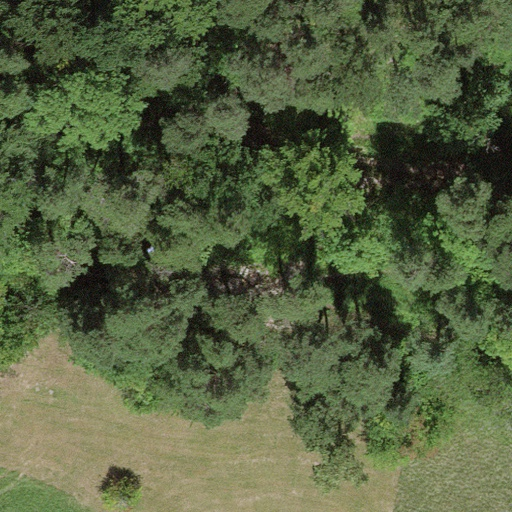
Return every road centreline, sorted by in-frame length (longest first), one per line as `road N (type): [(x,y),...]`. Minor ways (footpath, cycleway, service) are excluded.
road 1 (track): [(138,0),(153,76),(303,157),(476,181),(511,170)]
road 2 (track): [(511,105),(475,122),(411,133),(280,144)]
